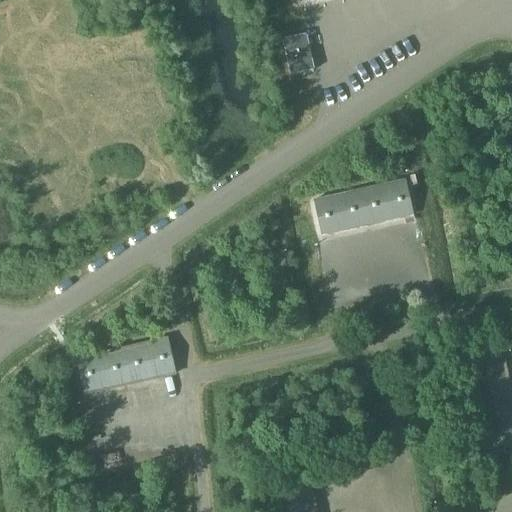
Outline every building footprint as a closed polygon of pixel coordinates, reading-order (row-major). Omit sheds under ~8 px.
[(306,34),(282,39),(291,80),(315,75),(306,34)] [(313,201),(321,236),(413,216),(405,180),(313,201)] [(167,339),(76,359),(84,394),(175,374),(167,339)] [(467,363),(487,453),(511,447),(511,403),(501,355),(467,363)] [(273,490),(278,511),(314,511),(308,482),(273,490)]
